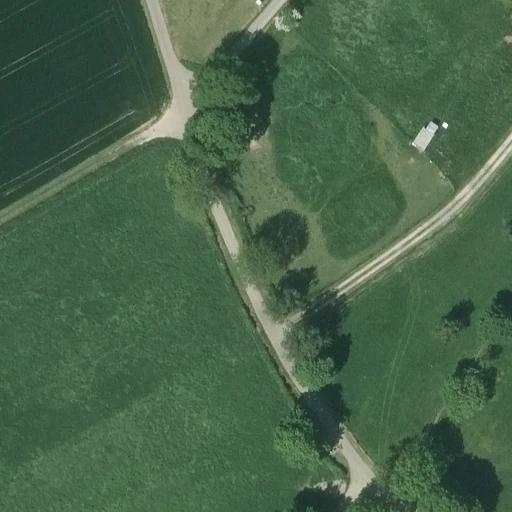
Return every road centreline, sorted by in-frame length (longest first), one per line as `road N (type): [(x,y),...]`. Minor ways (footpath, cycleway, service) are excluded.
road 1 (track): [(370,486),(296,388),(248,291),(205,186),(148,0)]
road 2 (track): [(183,109),(0,224)]
